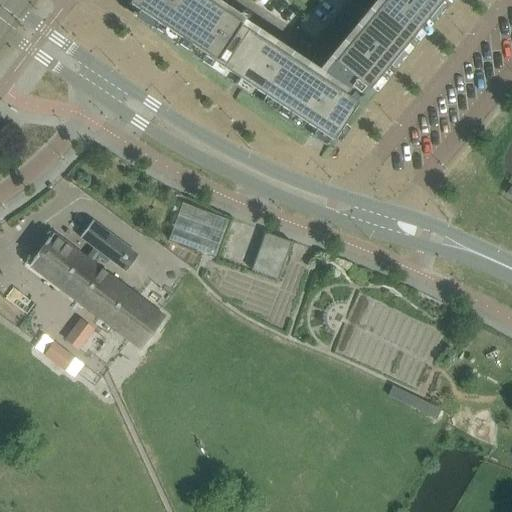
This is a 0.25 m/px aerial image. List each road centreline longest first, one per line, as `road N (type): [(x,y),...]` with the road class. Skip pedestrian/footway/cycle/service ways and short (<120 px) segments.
road 1 (residential): [(89,92),(209,165),(365,228)]
road 2 (residential): [(350,201),(219,147),(103,72)]
road 3 (residential): [(505,0),(350,201)]
road 4 (residential): [(396,215),(511,71)]
road 5 (residential): [(365,228),(511,279)]
road 6 (residential): [(0,193),(86,118),(89,92)]
road 7 (residential): [(103,72),(0,1)]
road 8 (residential): [(511,263),(396,215)]
